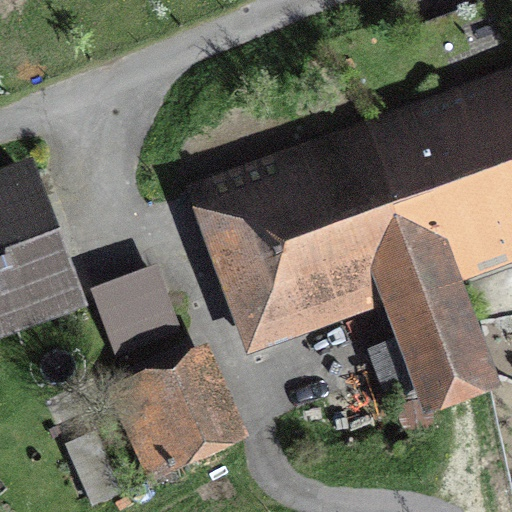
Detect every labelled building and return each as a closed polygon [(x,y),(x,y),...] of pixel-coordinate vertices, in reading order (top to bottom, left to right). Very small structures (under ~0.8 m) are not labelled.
[(511,7),(419,39),(435,85),(511,59),(511,7)] [(424,280),(462,267),(511,249),(511,98),(377,144),(424,280)] [(424,280),(377,144),(199,205),(246,341),(384,293),(421,402),(499,375),(462,267),(424,280)] [(24,175),(0,184),(0,328),(78,301),(24,175)] [(194,368),(119,397),(149,475),(225,446),(194,368)]
